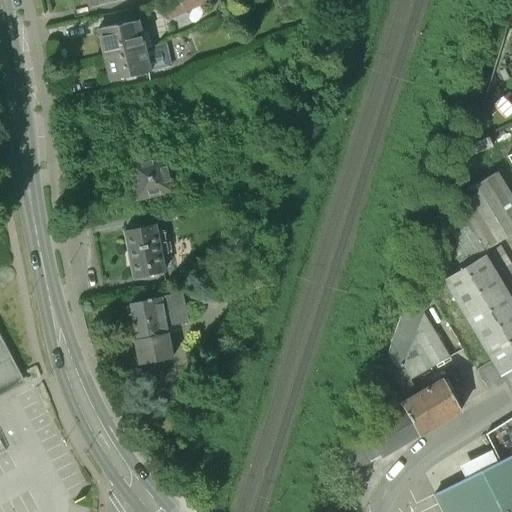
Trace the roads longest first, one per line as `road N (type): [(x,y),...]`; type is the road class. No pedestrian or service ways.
road 1 (primary): [(151,505),(77,387),(46,288),(0,43)]
road 2 (residential): [(511,389),(406,459),(383,504)]
